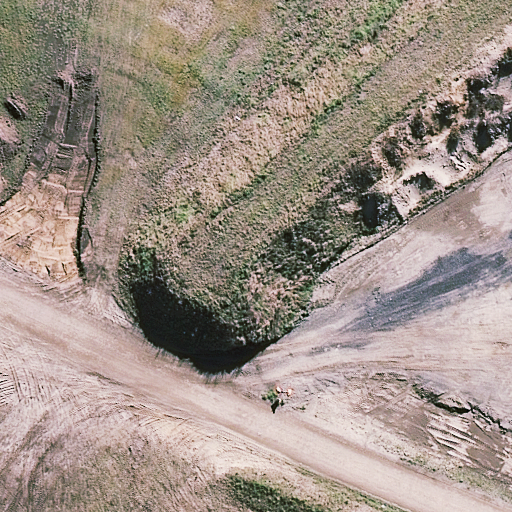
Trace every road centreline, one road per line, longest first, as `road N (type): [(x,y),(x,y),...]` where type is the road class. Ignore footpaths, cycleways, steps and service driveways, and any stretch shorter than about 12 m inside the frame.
road 1 (unknown): [(511,463),(0,222)]
road 2 (unknown): [(0,105),(511,345)]
